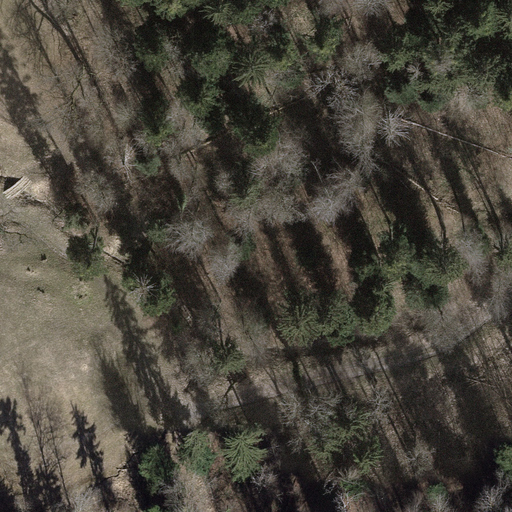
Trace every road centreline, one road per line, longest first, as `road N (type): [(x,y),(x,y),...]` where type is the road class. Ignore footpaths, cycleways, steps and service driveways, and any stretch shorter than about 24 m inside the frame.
road 1 (track): [(196,511),(180,432),(207,400),(438,348),(511,290)]
road 2 (track): [(97,0),(81,146),(118,198),(104,261)]
